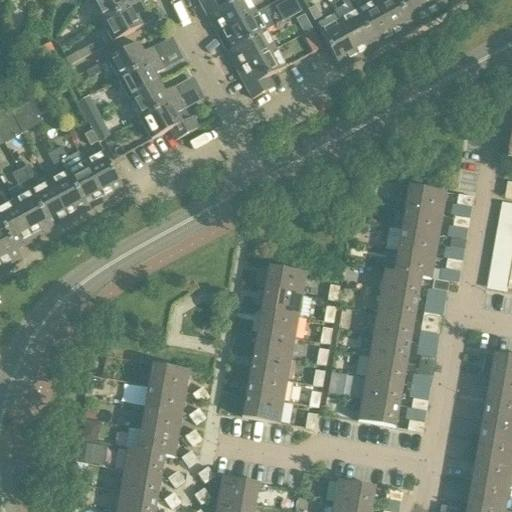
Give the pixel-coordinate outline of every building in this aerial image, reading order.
[(96,0),(91,3),(102,24),(146,0),(96,0)] [(147,0),(146,0),(102,24),(113,44),(153,22),(148,12),(153,10),(147,0)] [(207,0),(198,5),(208,21),(212,19),(219,32),(253,13),(245,0),(234,0),(227,4),(224,0),(207,0)] [(292,18),(301,13),(293,0),(291,0),(284,4),(292,18)] [(391,37),(373,3),(371,0),(352,0),(349,2),(350,4),(349,4),(354,13),(375,51),(380,49),(377,44),(391,37)] [(394,0),(371,0),(373,3),(391,37),(405,29),(408,34),(412,31),(394,0)] [(427,17),(418,0),(394,0),(412,31),(416,29),(413,25),(427,17)] [(440,0),(418,0),(427,17),(440,10),(443,14),(448,12),(442,2),(441,2),(440,0)] [(307,11),(313,23),(321,19),(314,7),(307,11)] [(224,53),(263,31),(253,13),(219,32),(227,46),(222,49),(224,53)] [(375,51),(354,13),(336,22),(355,56),(369,49),(371,54),(375,51)] [(355,56),(336,22),(318,32),(339,71),(344,68),(341,64),(355,56)] [(239,68),(273,50),(263,31),(224,53),(226,56),(231,54),(239,68)] [(92,55),(103,49),(100,42),(88,48),(92,55)] [(118,82),(155,62),(149,52),(143,55),(138,45),(107,62),(118,82)] [(284,69),(273,50),(239,68),(247,83),(242,85),(250,101),(272,88),(267,78),(284,69)] [(70,66),(84,59),(81,52),(66,60),(70,66)] [(160,73),(155,62),(118,82),(129,102),(159,86),(154,76),(160,73)] [(101,74),(98,67),(86,73),(90,80),(101,74)] [(140,121),(182,99),(176,88),(164,94),(159,86),(129,102),(140,121)] [(88,98),(77,104),(88,123),(99,118),(88,98)] [(187,110),(182,99),(140,121),(151,142),(170,131),(176,142),(198,130),(193,119),(187,122),(182,113),(187,110)] [(29,103),(12,113),(18,124),(36,115),(29,103)] [(10,114),(0,120),(0,134),(16,125),(10,114)] [(109,137),(99,118),(88,123),(98,142),(109,137)] [(97,143),(91,132),(83,136),(89,147),(97,143)] [(61,148),(55,152),(61,163),(68,160),(61,148)] [(61,163),(55,152),(47,156),(52,168),(61,163)] [(103,154),(84,165),(102,198),(117,190),(119,196),(125,193),(103,154)] [(102,198),(84,165),(67,174),(88,213),(92,210),(89,205),(102,198)] [(25,168),(18,172),(25,183),(32,179),(25,168)] [(25,183),(18,172),(11,176),(17,187),(25,183)] [(88,213),(67,174),(48,184),(66,218),(81,210),(84,215),(88,213)] [(66,218),(48,184),(30,194),(52,232),(56,230),(53,225),(66,218)] [(409,188),(405,210),(443,216),(447,194),(409,188)] [(52,232),(30,194),(12,204),(30,237),(45,229),(48,235),(52,232)] [(458,206),(472,209),(474,199),(460,196),(458,206)] [(12,204),(0,210),(0,223),(16,252),(17,251),(20,250),(17,244),(30,237),(12,204)] [(439,238),(443,216),(405,210),(402,231),(439,238)] [(454,228),(469,231),(470,222),(456,219),(454,228)] [(23,262),(17,251),(16,252),(0,223),(0,265),(1,267),(16,259),(18,264),(23,262)] [(435,259),(439,238),(402,231),(398,253),(435,259)] [(450,249),(465,252),(467,243),(452,241),(450,249)] [(432,281),(435,259),(398,253),(394,274),(384,272),(384,273),(432,281)] [(447,272),(461,274),(463,264),(448,262),(447,272)] [(269,268),(265,289),(303,296),(307,275),(269,268)] [(431,282),(432,281),(384,273),(381,293),(418,300),(422,280),(431,282)] [(432,292),(448,295),(449,285),(434,282),(432,292)] [(329,302),(337,304),(340,289),(331,288),(329,302)] [(299,318),(303,296),(265,289),(261,311),(299,318)] [(414,321),(418,300),(381,293),(377,315),(414,321)] [(333,325),(334,325),(336,310),(328,309),(325,324),(333,325)] [(295,339),(299,318),(261,311),(257,333),(295,339)] [(411,343),(414,321),(377,315),(373,337),(411,343)] [(425,316),(424,325),(438,327),(440,319),(425,316)] [(437,336),(438,327),(424,325),(422,334),(437,336)] [(330,347),(330,346),(332,332),(324,330),(321,345),(330,347)] [(291,361),(295,339),(257,333),(253,355),(291,361)] [(407,365),(411,343),(373,337),(369,358),(407,365)] [(326,368),(328,353),(320,351),(317,367),(326,368)] [(287,383),(291,361),(253,355),(249,376),(287,383)] [(494,356),(490,377),(511,380),(511,358),(494,355),(494,356)] [(403,386),(407,365),(369,358),(365,380),(403,386)] [(420,359),(419,368),(434,371),(436,362),(420,359)] [(152,366),(149,387),(186,394),(190,372),(152,366)] [(433,379),(434,371),(419,368),(417,377),(433,379)] [(313,388),(322,389),(325,374),(316,373),(313,388)] [(332,373),(330,393),(353,395),(355,376),(332,373)] [(283,404),(287,383),(249,376),(246,398),(283,404)] [(511,403),(511,380),(490,377),(486,399),(511,403)] [(399,408),(403,386),(365,380),(362,401),(399,408)] [(182,415),(186,394),(149,387),(145,409),(182,415)] [(209,400),(202,390),(193,396),(200,407),(209,400)] [(309,409),(318,410),(321,395),(312,394),(309,409)] [(279,426),(283,404),(246,398),(242,419),(279,426)] [(511,403),(486,399),(482,420),(511,425),(511,403)] [(395,430),(399,408),(362,401),(358,423),(395,430)] [(411,411),(427,414),(428,404),(413,402),(411,411)] [(178,437),(182,415),(145,409),(141,430),(178,437)] [(206,420),(199,411),(189,417),(196,427),(206,420)] [(308,415),(305,431),(314,432),(317,417),(308,415)] [(511,447),(511,425),(482,420),(478,442),(511,447)] [(409,424),(407,432),(423,435),(424,427),(409,424)] [(178,437),(141,430),(137,452),(165,457),(165,458),(174,459),(178,437)] [(202,442),(195,431),(186,438),(193,448),(202,442)] [(511,470),(511,447),(478,442),(475,464),(511,470)] [(82,443),(80,463),(105,465),(107,445),(82,443)] [(127,450),(123,472),(161,479),(165,458),(165,457),(137,452),(127,450)] [(182,461),(189,470),(199,463),(192,453),(182,461)] [(508,492),(511,470),(475,464),(471,485),(508,492)] [(208,470),(198,477),(205,486),(215,479),(208,470)] [(157,501),(161,479),(123,472),(120,494),(157,501)] [(185,485),(185,484),(178,474),(168,481),(175,491),(185,485)] [(222,479),(218,501),(255,508),(259,485),(222,479)] [(338,482),(334,504),(371,511),(375,489),(338,482)] [(495,511),(504,511),(508,492),(471,485),(467,507),(495,511)] [(205,490),(195,497),(201,507),(211,500),(205,490)] [(386,501),(401,503),(403,494),(387,491),(386,501)] [(155,511),(157,501),(120,494),(116,511),(155,511)] [(181,505),(174,495),(165,502),(172,511),(181,505)] [(254,511),(255,508),(218,501),(215,511),(254,511)]
